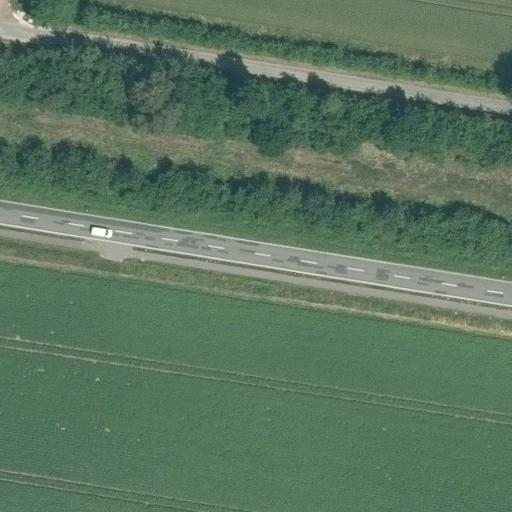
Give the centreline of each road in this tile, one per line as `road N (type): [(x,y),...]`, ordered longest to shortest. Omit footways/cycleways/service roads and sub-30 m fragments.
road 1 (residential): [(511,109),(0,27)]
road 2 (tertiary): [(0,211),(511,293)]
